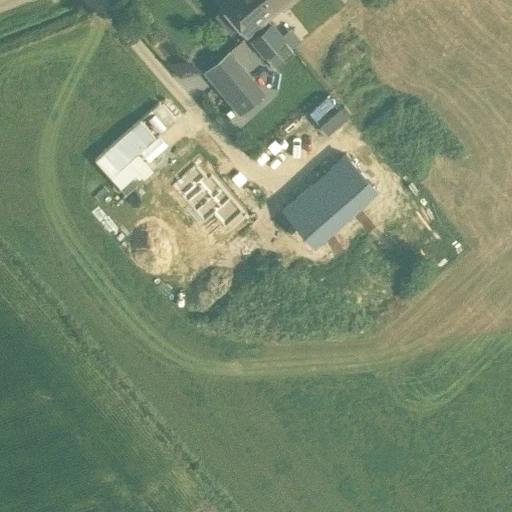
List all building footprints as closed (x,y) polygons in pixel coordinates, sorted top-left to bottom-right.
[(216,0),(222,7),(214,14),(230,33),(239,26),(247,35),(287,0),(216,0)] [(270,24),(250,41),(263,56),(264,57),(284,41),(283,39),(270,24)] [(228,49),(202,71),(219,91),(238,115),(265,93),(228,49)] [(139,118),(94,158),(124,193),(143,177),(128,161),(155,137),(139,118)] [(309,186),(283,209),(308,237),(321,225),(316,220),(330,208),(335,213),(371,181),(346,153),(345,154),(329,168),(335,175),(344,185),(326,201),(311,184),(309,186)] [(177,180),(222,230),(249,206),(204,156),(177,180)]
